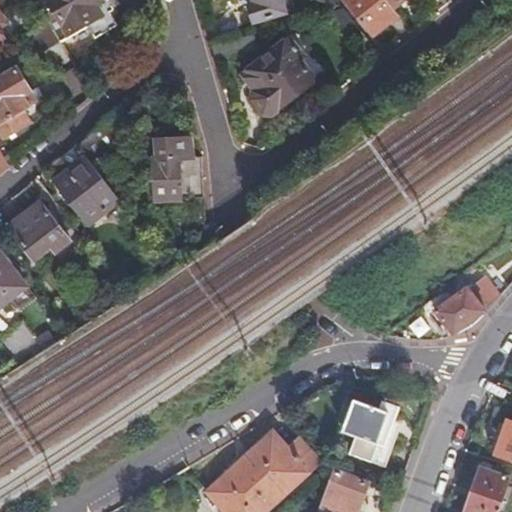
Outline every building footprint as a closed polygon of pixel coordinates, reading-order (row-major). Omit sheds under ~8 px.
[(36,0),(46,17),(57,34),(60,41),(70,35),(68,30),(85,21),(94,35),(117,22),(110,9),(113,7),(114,2),(112,0),(36,0)] [(252,0),(253,3),(247,5),(252,21),(286,11),(282,0),(252,0)] [(347,0),(372,33),(398,13),(391,4),(388,0),(347,0)] [(353,20),(341,5),(330,9),(344,27),(353,20)] [(57,34),(46,17),(28,28),(38,45),(57,34)] [(252,32),(237,37),(241,54),(257,49),(252,32)] [(286,36),(244,71),(255,86),(251,89),(251,98),(262,112),(270,113),(313,77),(297,57),(301,54),(286,36)] [(241,54),(237,37),(210,45),(215,62),(241,54)] [(12,67),(0,74),(0,125),(6,134),(31,119),(27,114),(33,110),(32,101),(31,100),(33,99),(12,67)] [(117,107),(89,130),(99,143),(127,120),(117,107)] [(81,136),(74,143),(87,159),(95,153),(81,136)] [(153,185),(149,185),(149,195),(153,195),(154,199),(192,198),(193,214),(204,214),(201,155),(192,154),(191,136),(157,137),(158,156),(154,156),(155,170),(152,170),(153,185)] [(87,159),(74,143),(58,156),(66,167),(55,177),(91,219),(118,197),(118,195),(87,159)] [(39,198),(9,224),(36,256),(52,243),(57,249),(71,237),(39,198)] [(0,252),(0,304),(26,284),(0,252)] [(453,298),(446,289),(422,305),(430,315),(435,311),(452,335),(455,333),(457,334),(472,327),(475,323),(482,317),(482,314),(485,312),(467,288),(453,298)] [(351,399),(340,430),(352,435),(346,451),(386,466),(402,425),(393,422),(398,407),(381,400),(378,408),(351,399)] [(508,426),(499,453),(498,455),(511,460),(511,422),(510,421),(508,426)] [(493,451),(499,453),(508,426),(503,424),(493,451)] [(266,511),(321,464),(300,439),(289,448),(274,433),(207,492),(225,511),(266,511)] [(482,470),(466,511),(498,511),(503,500),(509,501),(511,492),(511,487),(508,485),(510,480),(482,470)] [(392,511),(401,488),(369,476),(367,481),(338,471),(327,501),(359,511),(363,501),(392,511)]
